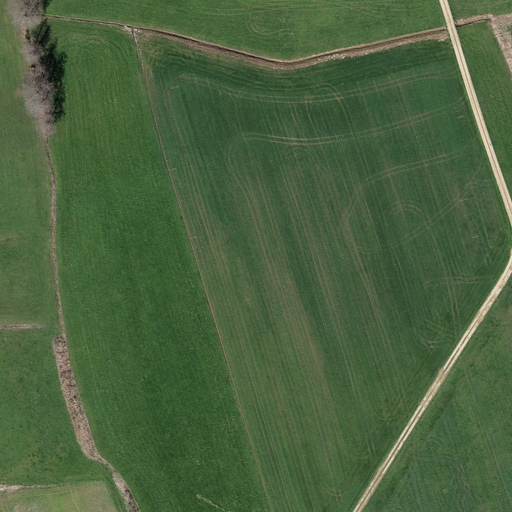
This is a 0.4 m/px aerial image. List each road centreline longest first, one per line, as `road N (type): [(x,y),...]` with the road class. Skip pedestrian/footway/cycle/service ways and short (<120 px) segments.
road 1 (track): [(355,511),(511,257)]
road 2 (track): [(511,229),(440,0)]
